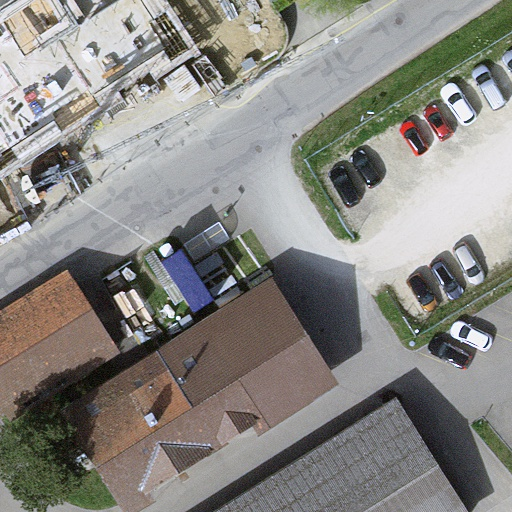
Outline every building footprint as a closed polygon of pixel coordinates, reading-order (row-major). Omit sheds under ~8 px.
[(103,0),(0,62),(0,155),(17,184),(186,82),(136,0),(103,0)] [(176,240),(191,265),(233,239),(217,214),(176,240)] [(0,410),(112,342),(69,273),(0,315),(0,410)] [(122,507),(333,376),(272,278),(61,409),(122,507)] [(459,511),(394,407),(224,511),(459,511)]
